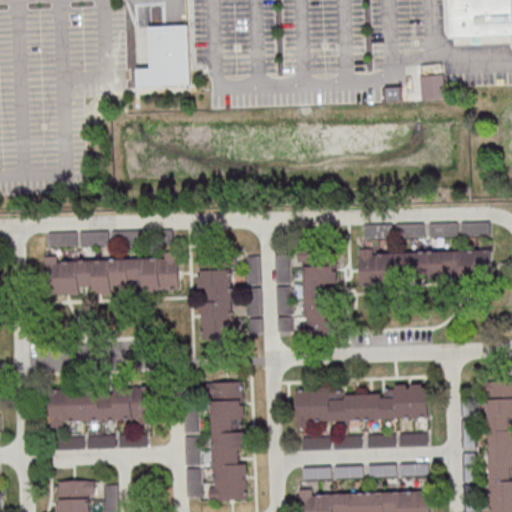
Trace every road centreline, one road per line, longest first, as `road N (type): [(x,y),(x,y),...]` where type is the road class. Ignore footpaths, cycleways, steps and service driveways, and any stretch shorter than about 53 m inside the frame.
road 1 (residential): [(500,213),(511,220),(453,350),(21,362)]
road 2 (residential): [(0,223),(500,213)]
road 3 (residential): [(279,511),(269,219)]
road 4 (residential): [(27,511),(18,223)]
road 5 (residential): [(455,453),(278,460)]
road 6 (residential): [(453,350),(459,511)]
